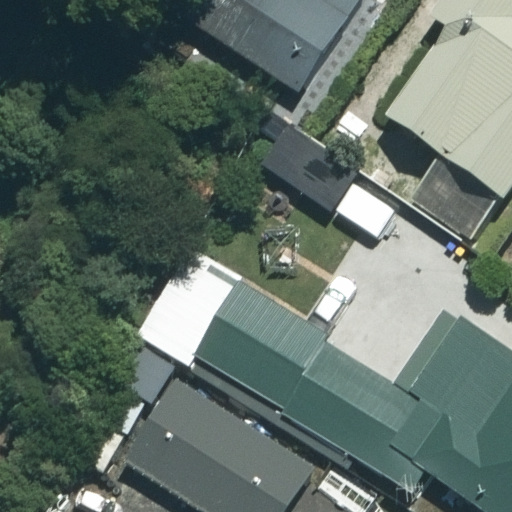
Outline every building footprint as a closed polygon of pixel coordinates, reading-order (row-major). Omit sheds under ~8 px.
[(344,25),(307,0),(187,0),(176,16),(293,98),(344,25)] [(511,0),(419,0),(411,12),(445,36),(385,124),(501,203),(511,186),(511,0)] [(352,179),(282,131),(259,166),(329,214),(352,179)] [(409,511),(430,481),(450,494),(437,511),(511,511),(511,361),(444,316),(396,389),(188,251),(132,337),(397,511),(409,511)] [(285,511),(313,469),(173,381),(120,466),(193,511),(285,511)]
